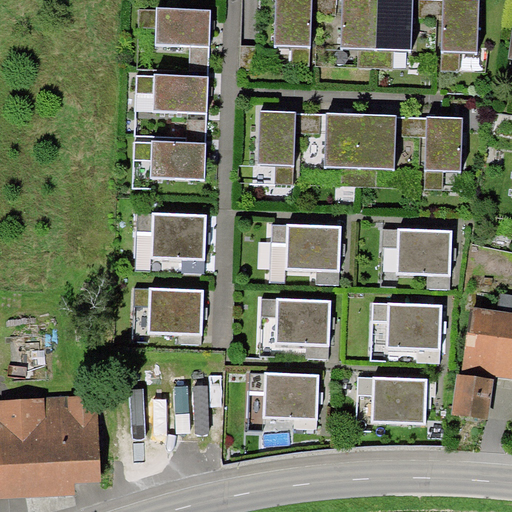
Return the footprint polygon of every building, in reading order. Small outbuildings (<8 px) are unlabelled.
[(311,0),(274,0),(274,44),(309,46),(311,0)] [(413,0),(340,0),(339,47),(412,50),(413,0)] [(478,0),(442,0),(441,51),(477,52),(478,0)] [(211,10),(156,7),(156,44),(209,48),(211,10)] [(208,77),(155,74),(153,111),(206,113),(208,77)] [(296,112),(259,110),(256,164),(293,166),(296,112)] [(396,118),(326,113),(322,167),(392,171),(396,118)] [(463,118),(428,117),(426,170),(460,172),(463,118)] [(206,143),(152,141),(151,175),(204,177),(206,143)] [(206,216),(153,214),(151,258),(205,260),(206,216)] [(341,226),(287,224),(285,269),(340,272),(341,226)] [(452,231),(398,229),(396,274),(451,276),(452,231)] [(203,292),(149,290),(148,335),(201,337),(203,292)] [(511,298),(501,297),(497,314),(469,311),(451,421),(484,424),(494,379),(511,380),(511,298)] [(331,300),(276,298),(274,344),(329,346),(331,300)] [(442,304),(387,302),(386,349),(440,351),(442,304)] [(319,374),(264,372),(263,418),(317,420),(319,374)] [(428,379),(372,377),(370,422),(426,425),(428,379)] [(92,401),(0,406),(0,502),(68,498),(67,485),(97,483),(92,401)]
